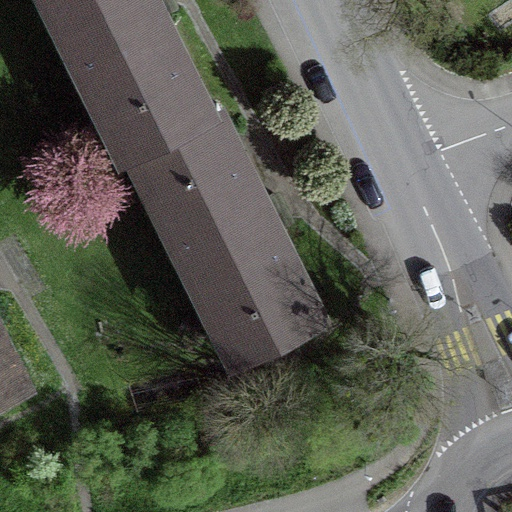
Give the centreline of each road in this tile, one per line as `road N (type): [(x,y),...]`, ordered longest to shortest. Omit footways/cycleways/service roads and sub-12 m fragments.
road 1 (tertiary): [(399,157),(511,425)]
road 2 (tertiary): [(326,0),(399,157)]
